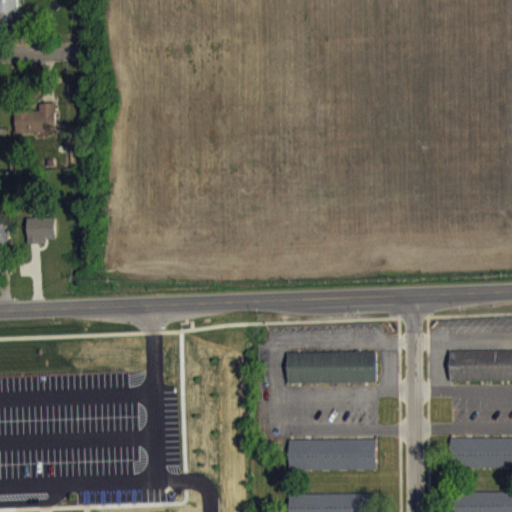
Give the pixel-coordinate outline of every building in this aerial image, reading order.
[(17,143),(58,142),(57,112),(40,113),(40,119),(17,120),(17,143)] [(59,251),(58,227),(29,228),(30,252),(59,251)] [(0,230),(0,253),(10,254),(10,230),(0,230)] [(511,359),(451,361),(452,392),(511,390),(511,359)] [(289,393),(378,392),(377,361),(289,363),(289,393)] [(511,447),(454,448),(454,478),(511,477),(511,447)] [(378,479),(378,449),(290,450),(291,481),(378,479)] [(511,511),(511,501),(456,503),(456,511),(511,511)] [(291,511),(371,511),(372,503),(291,504),(291,511)]
